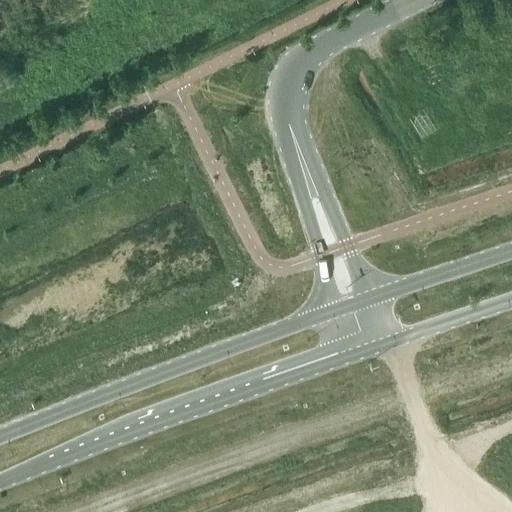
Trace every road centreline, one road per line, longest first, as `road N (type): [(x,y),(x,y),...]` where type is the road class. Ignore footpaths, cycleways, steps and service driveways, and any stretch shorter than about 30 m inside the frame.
road 1 (secondary): [(0,483),(367,353)]
road 2 (secondary): [(336,315),(0,439)]
road 3 (tertiary): [(290,127),(288,85),(311,54),(415,0)]
road 4 (tertiary): [(290,127),(336,315)]
road 5 (tertiary): [(367,303),(329,199),(290,127)]
road 6 (secondary): [(511,251),(367,303)]
road 7 (secondary): [(367,353),(511,302)]
